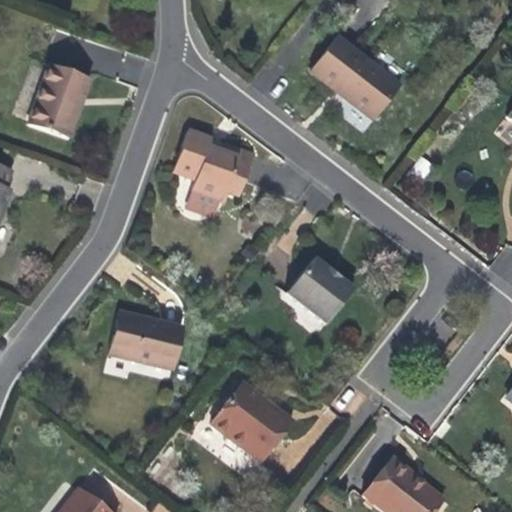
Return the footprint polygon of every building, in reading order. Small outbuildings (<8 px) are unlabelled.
[(372,121),(398,87),(335,38),(308,72),(338,95),(372,121)] [(49,65),(27,125),(66,140),(78,107),(75,105),(76,101),(78,97),(81,99),(88,80),(49,65)] [(171,172),(194,181),(206,150),(210,140),(187,131),(171,172)] [(212,153),(206,150),(194,181),(190,191),(216,201),(222,203),(226,192),(237,197),(244,179),(253,155),(222,144),(218,155),(212,153)] [(0,167),(0,215),(5,203),(9,190),(5,188),(11,171),(0,167)] [(216,201),(190,191),(184,207),(210,217),(216,201)] [(325,325),(352,290),(333,276),(312,260),(285,294),(325,325)] [(171,371),(181,328),(156,322),(118,313),(107,355),(171,371)] [(258,463),(287,426),(257,402),(260,398),(241,383),(238,387),(235,385),(215,410),(219,412),(209,424),(258,463)] [(257,402),(287,426),(290,422),(278,412),(260,398),(257,402)] [(390,459),(361,496),(381,511),(431,511),(441,500),(412,477),(390,459)] [(105,511),(76,489),(58,511),(105,511)]
